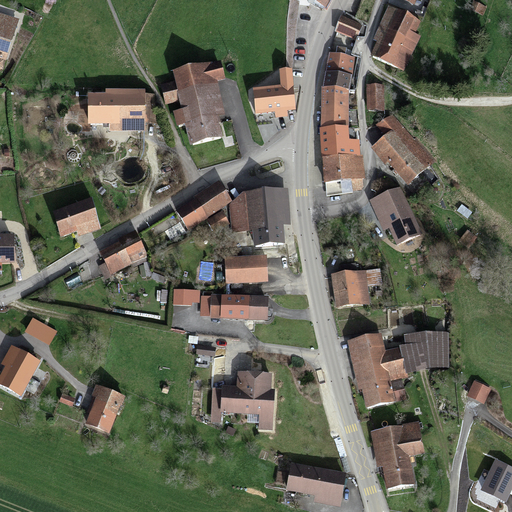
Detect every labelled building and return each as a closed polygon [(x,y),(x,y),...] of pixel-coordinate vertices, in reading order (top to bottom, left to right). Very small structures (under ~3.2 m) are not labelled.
[(420,21),(392,7),(375,40),(381,43),(374,56),(406,72),(424,35),(415,31),(420,21)] [(22,20),(0,13),(0,59),(9,62),(22,20)] [(362,26),(342,16),(335,32),(355,41),(362,26)] [(325,69),(350,74),(353,57),(329,52),(325,69)] [(224,61),(176,72),(178,82),(162,85),(167,106),(183,102),(184,109),(174,111),(178,129),(190,126),(194,145),(225,138),(221,118),(227,117),(219,82),(228,80),(224,61)] [(325,69),(323,88),(349,88),(350,74),(325,69)] [(282,84),(255,86),(258,113),(278,111),(279,117),(301,115),(297,70),(281,71),(282,84)] [(349,88),(323,88),(321,130),(351,127),(349,88)] [(111,96),(91,95),(91,129),(149,130),(149,90),(111,90),(111,96)] [(351,127),(321,130),(325,159),(362,155),(358,126),(351,127)] [(362,155),(325,159),(328,183),(365,178),(362,155)] [(223,182),(179,211),(192,230),(236,201),(223,182)] [(249,193),(236,201),(239,232),(257,231),(258,247),(288,245),(287,227),(292,226),(290,190),(249,193)] [(96,199),(55,212),(64,240),(105,228),(96,199)] [(122,244),(102,253),(112,275),(150,258),(138,231),(120,239),(122,244)] [(17,237),(0,236),(0,272),(6,272),(6,262),(17,262),(17,237)] [(270,255),(227,258),(229,286),(272,283),(270,255)] [(367,270),(332,275),(337,308),(371,303),(367,270)] [(272,297),(214,295),(213,319),(271,321),(272,297)] [(47,348),(14,329),(7,341),(15,345),(5,363),(10,366),(1,381),(25,394),(30,386),(43,393),(54,372),(38,363),(47,348)] [(450,332),(404,336),(404,351),(408,372),(453,368),(450,332)] [(408,372),(404,351),(385,354),(382,337),(351,342),(359,391),(365,390),(368,409),(399,404),(395,383),(409,380),(408,372)] [(276,374),(241,372),(240,386),(210,384),(208,423),(225,424),(226,414),(263,416),(262,430),(278,430),(279,393),(275,393),(276,374)] [(130,397),(99,384),(94,396),(101,399),(90,425),(114,435),(130,397)] [(421,420),(369,430),(377,469),(384,468),(388,491),(417,486),(412,459),(428,456),(421,420)] [(352,474),(296,465),(291,493),(320,497),(319,503),(347,508),(352,474)]
